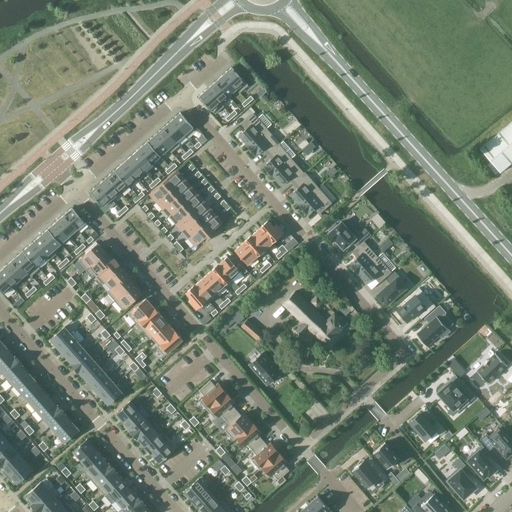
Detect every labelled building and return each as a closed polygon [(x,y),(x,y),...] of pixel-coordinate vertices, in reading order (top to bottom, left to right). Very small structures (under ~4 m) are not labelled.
[(232,67),(224,74),(237,89),(240,92),(248,85),(232,67)] [(237,89),(224,74),(216,82),(228,96),(237,89)] [(228,96),(216,82),(207,89),(222,105),(230,98),(228,96)] [(207,89),(199,96),(215,114),(223,107),(222,105),(207,89)] [(279,98),(273,104),(278,110),(284,105),(279,98)] [(180,113),(172,120),(185,134),(193,127),(189,122),(190,121),(186,117),(185,118),(180,113)] [(292,113),(286,119),(291,125),(297,119),(292,113)] [(247,145),(266,129),(253,114),(241,124),(246,129),(238,136),(247,145)] [(172,120),(164,127),(177,142),(185,134),(172,120)] [(511,120),(480,146),(500,170),(511,159),(511,120)] [(164,127),(156,134),(168,149),(172,152),(180,145),(177,142),(164,127)] [(267,154),(279,143),(266,129),(247,145),(256,155),(262,149),(267,154)] [(156,134),(148,141),(160,156),(168,149),(156,134)] [(148,141),(139,149),(153,164),(154,165),(162,158),(160,156),(148,141)] [(291,159),(279,145),(279,144),(279,143),(267,154),(271,159),(263,166),(272,176),(291,159)] [(139,149),(131,156),(144,171),(153,164),(139,149)] [(131,156),(123,163),(136,178),(144,171),(131,156)] [(304,173),(291,159),(272,176),(281,186),(288,179),(293,184),(305,173),(304,173)] [(123,163),(115,170),(129,187),(137,179),(136,178),(123,163)] [(115,170),(107,177),(119,192),(121,194),(129,187),(115,170)] [(176,171),(163,182),(170,189),(183,178),(176,171)] [(344,172),(338,178),(343,184),(349,178),(344,172)] [(299,205),(318,188),(305,173),(293,184),(297,189),(290,195),(299,205)] [(107,177),(98,185),(111,199),(119,192),(107,177)] [(183,178),(170,189),(176,197),(189,185),(183,178)] [(163,182),(151,193),(157,201),(170,189),(163,182)] [(98,185),(90,192),(95,197),(93,198),(98,202),(99,201),(103,206),(111,199),(98,185)] [(189,185),(176,197),(183,204),(196,193),(189,185)] [(320,213),(331,203),(318,188),(299,205),(307,214),(315,208),(320,213)] [(170,189),(157,201),(163,208),(176,197),(170,189)] [(196,193),(183,204),(189,211),(202,200),(196,193)] [(176,197),(163,208),(170,215),(183,204),(176,197)] [(202,200),(189,211),(196,219),(209,207),(202,200)] [(183,204),(170,215),(176,223),(189,211),(183,204)] [(73,207),(64,214),(77,229),(85,222),(73,207)] [(209,207),(196,219),(202,226),(215,215),(209,207)] [(189,211),(176,223),(183,230),(196,219),(189,211)] [(64,214),(56,222),(71,238),(79,231),(77,229),(64,214)] [(215,215),(202,226),(211,236),(216,231),(214,228),(221,222),(215,215)] [(196,219),(183,230),(189,237),(202,226),(196,219)] [(268,220),(260,228),(273,242),(284,233),(276,224),(273,227),(268,220)] [(56,222),(48,229),(62,245),(71,238),(56,222)] [(352,240),(358,246),(371,235),(365,229),(360,233),(354,227),(350,231),(341,222),(337,226),(335,224),(329,229),(331,231),(328,233),(334,240),(335,240),(343,249),(352,240)] [(202,226),(189,237),(196,245),(203,238),(205,241),(211,236),(202,226)] [(251,235),(264,250),(273,242),(260,228),(259,228),(252,235),(251,235)] [(62,245),(48,229),(40,236),(54,253),(62,245)] [(251,235),(243,242),(258,259),(258,258),(257,256),(264,250),(251,235)] [(40,236),(32,243),(44,258),(47,262),(56,254),(54,253),(40,236)] [(404,241),(398,246),(403,252),(409,247),(404,241)] [(243,243),(235,250),(249,266),(258,259),(243,242),(243,243)] [(364,242),(352,252),(357,257),(349,264),(358,274),(377,257),(364,242)] [(32,243),(23,251),(36,265),(44,258),(32,243)] [(98,244),(79,260),(85,268),(90,263),(91,264),(105,252),(105,251),(104,252),(102,250),(103,249),(98,244)] [(288,251),(282,244),(278,248),(280,252),(283,255),(288,251)] [(23,251),(15,258),(28,272),(31,276),(39,269),(36,265),(23,251)] [(105,252),(91,264),(98,272),(94,275),(95,276),(114,259),(113,258),(111,260),(109,258),(110,257),(105,252)] [(231,260),(228,256),(219,264),(219,263),(219,264),(232,278),(239,272),(242,275),(247,271),(235,257),(231,260)] [(377,257),(358,274),(367,284),(374,277),(379,282),(390,272),(377,257)] [(15,258),(7,265),(20,279),(28,272),(15,258)] [(114,259),(95,276),(102,284),(121,267),(121,266),(120,267),(118,265),(118,264),(114,259)] [(219,264),(211,271),(224,285),(232,278),(219,264)] [(7,265),(0,271),(0,273),(12,287),(20,279),(7,265)] [(121,267),(102,284),(103,284),(106,281),(112,288),(107,293),(108,293),(128,275),(124,270),(123,271),(121,268),(122,268),(121,267)] [(210,271),(203,278),(217,294),(216,292),(224,285),(211,271),(210,271)] [(386,279),(390,284),(377,295),(382,301),(383,300),(387,304),(397,295),(398,297),(404,292),(403,290),(405,288),(397,278),(399,276),(395,271),(386,279)] [(0,273),(0,289),(3,294),(12,287),(0,273)] [(128,275),(108,293),(115,302),(134,285),(129,279),(129,280),(127,278),(129,276),(128,275)] [(203,278),(194,285),(209,302),(217,294),(203,278)] [(134,285),(115,302),(122,310),(141,294),(142,293),(137,288),(136,288),(134,286),(134,285)] [(194,285),(186,293),(191,299),(189,301),(196,310),(199,307),(200,309),(209,302),(194,285)] [(406,303),(398,310),(407,321),(415,313),(421,320),(436,306),(419,288),(404,301),(406,303)] [(338,332),(326,321),(296,291),(283,304),(302,322),(295,330),(301,336),(308,328),(326,345),(338,332)] [(146,298),(128,314),(135,323),(154,307),(146,298)] [(424,318),(429,323),(428,323),(424,327),(417,334),(417,333),(416,334),(427,346),(439,335),(442,338),(450,331),(439,319),(446,312),(439,305),(424,318)] [(154,307),(135,323),(143,331),(161,315),(154,307)] [(334,313),(326,321),(338,332),(348,323),(341,316),(340,318),(334,313)] [(161,315),(143,331),(150,339),(168,323),(161,315)] [(241,326),(257,340),(264,333),(247,319),(241,326)] [(175,331),(168,323),(150,339),(152,338),(158,345),(157,347),(175,331)] [(64,326),(50,339),(57,347),(72,335),(64,326)] [(175,331),(157,347),(164,356),(173,348),(174,350),(180,344),(179,343),(183,340),(175,331)] [(72,335),(57,347),(64,356),(79,343),(72,335)] [(86,351),(79,343),(64,356),(72,364),(86,351)] [(7,348),(0,354),(0,369),(15,356),(14,356),(7,348)] [(79,372),(93,359),(86,351),(72,364),(71,364),(78,372),(79,372)] [(263,353),(250,364),(267,384),(280,372),(263,353)] [(477,371),(472,376),(480,384),(485,379),(488,382),(494,376),(495,376),(500,371),(499,371),(506,365),(506,364),(495,353),(495,354),(489,360),(483,364),(484,365),(477,371)] [(15,356),(0,369),(7,377),(22,364),(15,356)] [(93,359),(79,372),(86,380),(100,368),(93,359)] [(22,364),(7,377),(14,386),(29,373),(22,365),(22,364)] [(100,368),(86,380),(93,388),(108,376),(100,368)] [(29,373),(14,386),(21,394),(36,381),(29,373)] [(108,376),(93,388),(100,397),(115,384),(108,376)] [(200,401),(207,410),(226,393),(218,384),(215,386),(210,380),(199,390),(204,396),(202,397),(203,398),(200,401)] [(459,380),(454,385),(451,382),(447,385),(445,386),(444,385),(439,390),(440,391),(438,393),(441,396),(440,398),(445,405),(447,403),(453,410),(460,404),(463,407),(469,402),(474,397),(459,380)] [(36,381),(21,394),(29,402),(43,389),(36,381)] [(115,384),(100,397),(108,405),(122,392),(115,384)] [(43,389),(29,402),(36,410),(50,397),(43,389)] [(226,393),(207,410),(215,418),(218,415),(219,416),(221,415),(225,420),(236,410),(232,405),(234,403),(226,393)] [(50,397),(36,410),(43,418),(58,405),(57,404),(57,405),(50,397)] [(130,401),(115,414),(123,422),(137,409),(130,401)] [(58,405),(43,418),(50,426),(65,413),(58,405)] [(137,409),(123,422),(130,430),(129,430),(129,431),(148,414),(141,406),(137,409)] [(236,410),(225,420),(230,425),(225,430),(233,440),(252,423),(244,413),(241,416),(236,410)] [(65,413),(50,426),(57,435),(72,422),(65,414),(65,413)] [(413,420),(410,422),(425,440),(435,431),(440,436),(446,431),(437,420),(431,425),(421,413),(418,415),(417,414),(412,418),(413,420)] [(148,414),(129,431),(137,439),(152,426),(145,418),(148,415),(148,414)] [(72,422),(57,435),(65,443),(79,430),(72,422)] [(252,423),(233,440),(234,440),(237,437),(245,446),(247,445),(252,450),(263,440),(258,435),(261,433),(252,423)] [(152,426),(137,439),(144,447),(159,434),(152,426)] [(486,433),(480,439),(490,450),(495,445),(506,457),(511,453),(510,452),(511,450),(511,443),(510,442),(511,441),(506,435),(505,436),(498,428),(489,436),(486,433)] [(159,434),(144,447),(152,455),(170,439),(169,438),(165,441),(159,434)] [(0,453),(10,444),(3,436),(0,438),(0,453)] [(87,439),(72,451),(79,460),(94,447),(87,439)] [(170,439),(152,455),(159,463),(177,447),(170,439)] [(263,440),(252,450),(256,455),(255,457),(255,458),(252,461),(260,469),(278,453),(270,443),(267,446),(263,440)] [(385,442),(373,453),(374,452),(387,467),(386,468),(387,468),(398,459),(402,464),(410,457),(397,442),(390,448),(385,443),(385,442)] [(2,466),(17,452),(10,444),(0,453),(0,463),(2,466)] [(481,444),(467,457),(469,460),(468,460),(483,478),(487,474),(489,475),(495,469),(485,458),(490,454),(481,444)] [(94,447),(79,460),(87,468),(101,455),(94,447)] [(25,461),(17,452),(2,466),(9,474),(25,461)] [(278,453),(260,469),(260,470),(263,467),(271,476),(273,474),(278,480),(289,470),(284,465),(287,462),(278,453)] [(87,468),(83,471),(90,479),(108,463),(101,455),(87,468)] [(382,482),(388,477),(371,457),(366,462),(364,460),(365,460),(364,460),(352,471),(367,488),(367,489),(379,478),(382,482)] [(458,468),(447,477),(449,480),(448,480),(452,484),(450,485),(456,492),(457,490),(463,498),(468,494),(469,495),(475,490),(474,488),(476,487),(462,472),(467,467),(467,468),(468,467),(459,457),(458,458),(459,458),(453,463),(458,468)] [(17,482),(32,469),(25,461),(9,474),(17,482)] [(108,463),(90,479),(98,487),(116,471),(109,463),(108,463)] [(116,471),(98,487),(105,496),(108,492),(123,480),(116,471)] [(202,475),(184,491),(191,500),(209,484),(202,475)] [(123,480),(108,492),(116,501),(130,488),(123,480)] [(49,490),(42,481),(26,495),(34,503),(49,490)] [(209,484),(191,500),(198,508),(212,495),(206,488),(210,484),(209,484)] [(130,488),(116,501),(123,509),(137,496),(130,488)] [(40,511),(41,511),(56,498),(49,490),(34,503),(32,505),(37,511),(40,511)] [(450,511),(434,494),(426,502),(422,498),(411,508),(415,511),(450,511)] [(212,495),(198,508),(201,511),(210,511),(224,500),(223,500),(220,503),(212,495)] [(123,509),(119,511),(135,511),(145,504),(138,496),(137,496),(123,509)] [(318,496),(308,504),(314,511),(328,511),(331,510),(318,496)] [(41,511),(56,511),(63,506),(56,498),(41,511)] [(224,500),(210,511),(226,511),(231,509),(224,500)] [(73,511),(74,511),(67,503),(63,506),(56,511),(73,511)]
